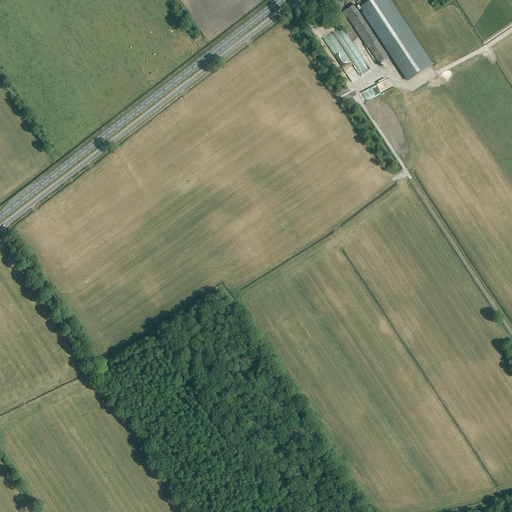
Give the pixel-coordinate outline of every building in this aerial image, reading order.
[(352,0),(353,1),(355,0),(361,0),(357,3),(364,12),(362,13),(408,82),(433,65),(389,0),(352,0)] [(368,47),(377,41),(354,5),(344,12),(367,47),(368,47)] [(377,41),(368,47),(379,63),(388,57),(377,41)] [(350,63),(341,67),(345,75),(353,71),(350,63)] [(365,70),(349,78),(352,83),(367,75),(365,70)]
